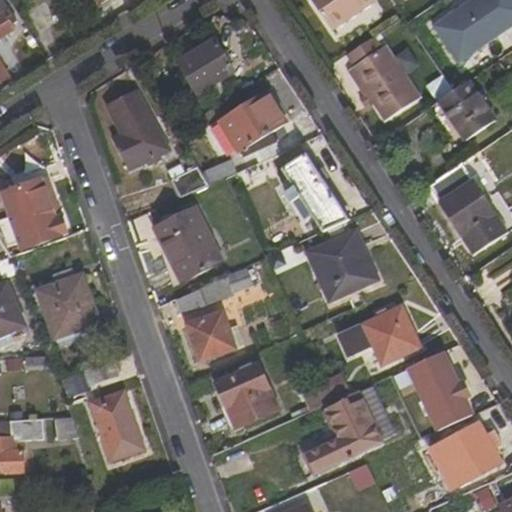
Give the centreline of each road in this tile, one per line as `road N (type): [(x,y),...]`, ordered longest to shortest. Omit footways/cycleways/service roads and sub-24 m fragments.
road 1 (residential): [(511,387),(259,0)]
road 2 (residential): [(53,85),(207,511)]
road 3 (residential): [(183,0),(53,85)]
